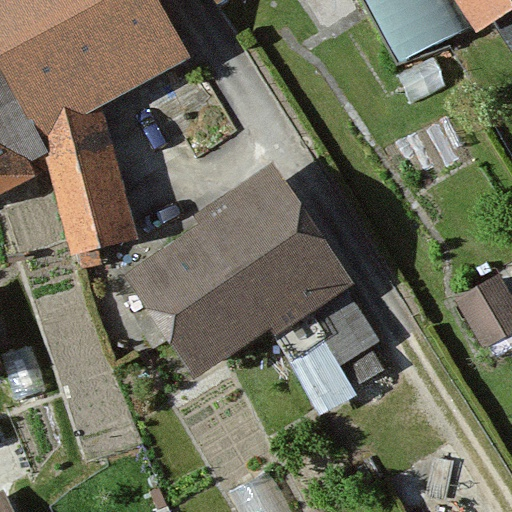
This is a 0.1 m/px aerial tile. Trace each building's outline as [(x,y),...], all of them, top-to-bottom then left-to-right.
[(142,0),(0,0),(0,191),(25,180),(17,169),(41,151),(62,262),(124,241),(96,107),(177,59),(142,0)] [(511,0),(442,0),(465,36),(511,7),(511,0)] [(263,186),(110,288),(176,386),(329,284),(263,186)] [(458,291),(487,341),(511,325),(511,279),(504,265),(458,291)] [(316,398),(395,370),(367,289),(287,318),(316,398)]
